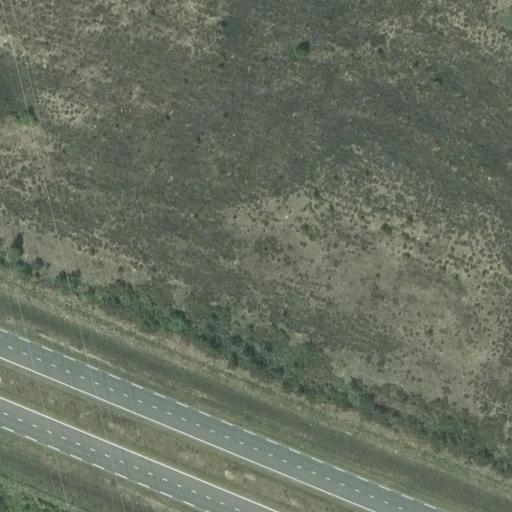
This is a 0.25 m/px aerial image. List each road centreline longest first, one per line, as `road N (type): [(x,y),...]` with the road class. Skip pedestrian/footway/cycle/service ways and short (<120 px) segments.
road 1 (primary): [(407,511),(0,346)]
road 2 (primary): [(0,416),(236,511)]
